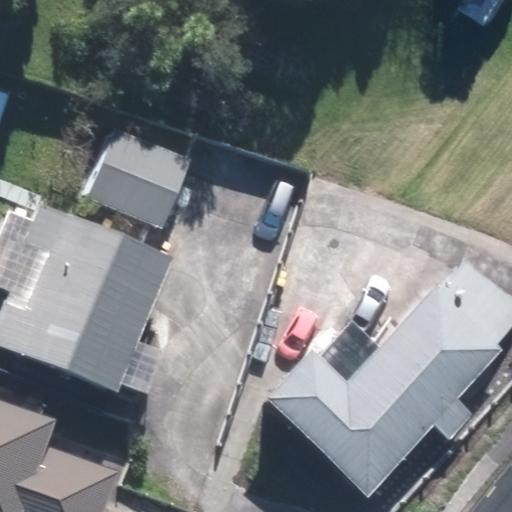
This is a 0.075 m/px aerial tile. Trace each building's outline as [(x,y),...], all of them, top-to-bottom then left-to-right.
[(508,0),(468,0),(467,5),(500,19),(508,0)] [(0,125),(12,94),(0,89),(0,125)] [(109,128),(81,199),(157,230),(186,159),(109,128)] [(47,248),(22,309),(0,300),(0,348),(109,392),(163,257),(35,207),(22,238),(47,248)] [(511,320),(511,303),(463,261),(435,293),(426,285),(337,384),(300,350),(256,399),(361,499),(495,349),(491,344),(511,320)] [(0,511),(96,511),(111,472),(38,447),(47,420),(0,404),(0,511)] [(136,511),(108,503),(105,511),(136,511)]
